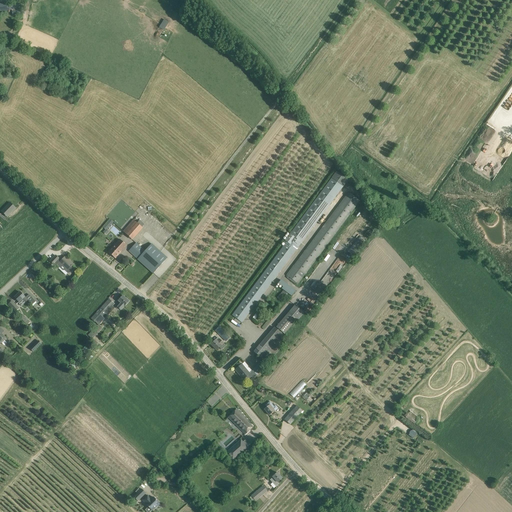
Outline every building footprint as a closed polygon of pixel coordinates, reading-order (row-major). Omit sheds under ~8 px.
[(0,3),(0,11),(25,8),(24,0),(0,3)] [(164,19),(159,27),(164,30),(169,22),(164,19)] [(285,244),(232,315),(242,322),(343,186),(347,180),(347,179),(345,177),(336,171),(331,177),(283,242),(285,244)] [(359,200),(348,192),(287,275),(291,278),(290,280),(297,285),(359,200)] [(7,217),(12,212),(16,208),(10,202),(1,211),(7,217)] [(104,231),(107,233),(109,231),(107,229),(113,222),(110,219),(103,227),(105,229),(104,231)] [(134,219),(123,231),(127,235),(137,223),(134,219)] [(348,250),(353,255),(372,236),(367,232),(348,250)] [(115,258),(127,246),(120,239),(108,252),(115,258)] [(136,243),(129,251),(134,255),(137,258),(153,273),(160,265),(166,259),(167,257),(160,251),(152,244),(145,251),(136,243)] [(335,263),(342,267),(341,268),(345,270),(352,257),(342,252),(335,263)] [(56,255),(50,261),(54,264),(55,263),(57,265),(59,262),(60,262),(61,261),(59,259),(59,258),(56,255)] [(61,261),(60,262),(68,270),(68,273),(71,273),(74,269),(71,267),(72,265),(73,264),(65,256),(61,261)] [(278,286),(294,295),(298,289),(282,280),(278,286)] [(284,290),(278,297),(282,300),(288,293),(284,290)] [(25,297),(24,296),(20,292),(14,297),(19,302),(22,299),(25,302),(28,300),(32,305),(36,301),(29,294),(25,298),(25,297)] [(124,306),(125,305),(129,301),(123,296),(118,301),(121,303),(118,307),(121,310),(124,306)] [(112,310),(115,308),(113,306),(115,304),(109,299),(91,317),(98,323),(101,326),(104,323),(103,321),(105,319),(103,317),(104,316),(105,317),(107,314),(108,315),(110,313),(109,311),(111,309),(112,310)] [(12,301),(8,304),(15,312),(19,308),(12,301)] [(304,313),(295,305),(276,327),(285,334),(297,319),(299,320),(304,313)] [(30,322),(22,314),(19,316),(27,324),(30,322)] [(271,322),(268,320),(262,328),(265,330),(271,322)] [(102,327),(98,324),(88,335),(89,336),(88,337),(90,338),(91,337),(92,338),(102,327)] [(215,330),(226,341),(230,337),(219,326),(215,330)] [(268,363),(288,339),(274,327),(254,352),(268,363)] [(217,350),(220,347),(224,343),(220,339),(217,341),(216,340),(211,344),(217,350)] [(40,345),(37,342),(30,349),(33,352),(40,345)] [(242,364),(235,369),(243,379),(246,377),(248,379),(251,376),(253,378),(257,375),(252,370),(250,373),(242,364)] [(258,365),(252,370),(257,375),(263,369),(258,365)] [(302,381),(290,394),(294,398),(307,385),(302,381)] [(275,405),(274,407),(270,402),(266,405),(267,407),(264,409),(269,415),(275,411),(278,408),(275,405)] [(289,425),(301,411),(303,413),(304,412),(297,405),(284,420),(289,425)] [(242,414),(237,409),(228,417),(245,434),(253,426),(248,421),(242,415),(242,414)] [(410,411),(406,417),(415,425),(419,418),(410,411)] [(248,447),(241,439),(226,453),(233,460),(248,447)] [(270,480),(273,483),(276,486),(279,484),(278,482),(282,478),(277,472),(273,477),(270,480)] [(263,486),(251,496),(255,500),(267,491),(263,486)] [(141,488),(133,497),(138,501),(146,493),(141,488)] [(148,495),(142,500),(145,503),(145,504),(152,511),(160,503),(153,496),(151,498),(148,495)]
